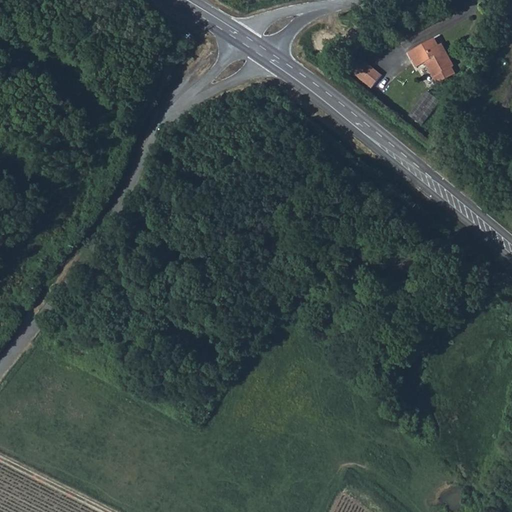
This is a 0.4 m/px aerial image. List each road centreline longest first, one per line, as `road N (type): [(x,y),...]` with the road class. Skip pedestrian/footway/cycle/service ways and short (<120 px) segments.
road 1 (unclassified): [(251,51),(169,119),(107,231),(0,370)]
road 2 (secondary): [(251,51),(511,259)]
road 3 (secondary): [(405,152),(283,62),(251,51)]
road 4 (secondary): [(405,152),(260,42)]
road 5 (secondary): [(511,241),(405,152)]
